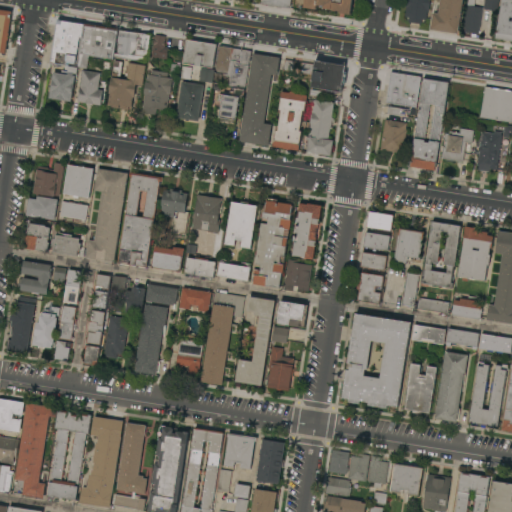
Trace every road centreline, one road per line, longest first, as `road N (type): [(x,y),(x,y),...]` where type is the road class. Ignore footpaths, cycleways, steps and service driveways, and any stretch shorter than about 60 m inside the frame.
road 1 (residential): [(302,511),(383,0)]
road 2 (residential): [(511,208),(0,127)]
road 3 (residential): [(0,377),(511,456)]
road 4 (secondary): [(74,0),(511,67)]
road 5 (residential): [(41,0),(0,253)]
road 6 (residential): [(75,390),(94,269)]
